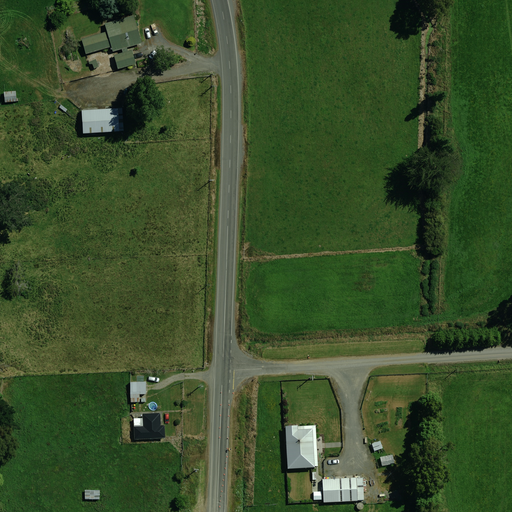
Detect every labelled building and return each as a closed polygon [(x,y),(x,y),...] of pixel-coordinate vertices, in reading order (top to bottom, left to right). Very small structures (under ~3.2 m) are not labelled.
[(103,53),(103,50),(109,48),(111,54),(121,51),(122,55),(112,58),(116,71),(134,65),(130,52),(127,53),(126,49),(140,45),(130,17),(101,26),(104,35),(79,43),(84,56),(93,53),(94,56),(103,53)] [(3,93),(4,104),(17,103),(16,91),(3,93)] [(81,136),(130,134),(129,108),(117,108),(117,111),(80,112),(81,136)] [(144,384),(138,384),(138,382),(131,382),(131,384),(129,384),(130,404),(139,403),(139,402),(145,402),(144,384)] [(158,415),(142,416),(142,420),(138,420),(138,417),(134,417),(135,420),(132,420),(133,442),(164,441),(164,428),(159,428),(158,415)] [(315,430),(283,431),(285,472),(317,471),(315,430)] [(381,441),(371,443),(373,453),(382,451),(381,441)] [(356,511),(363,511),(362,481),(321,482),(322,505),(356,504),(356,511)] [(84,492),(84,501),(99,501),(99,491),(84,492)]
